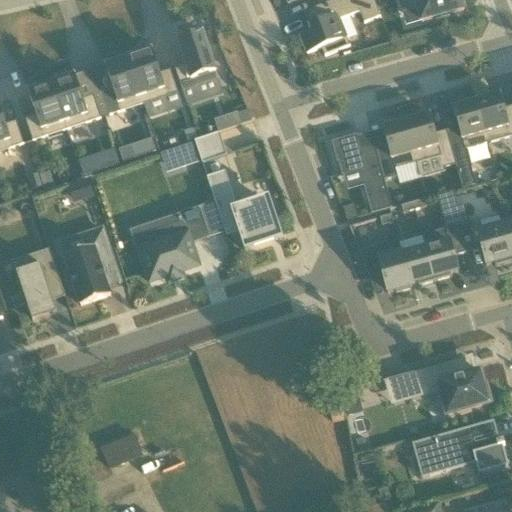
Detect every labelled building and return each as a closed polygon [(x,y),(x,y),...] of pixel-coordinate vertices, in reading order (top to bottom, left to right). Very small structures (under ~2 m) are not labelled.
[(375,6),(372,0),(339,0),(320,8),(304,14),(309,27),(311,33),(300,38),(307,55),(322,50),(325,58),(350,48),(339,22),(360,14),(364,25),(380,19),(375,6)] [(398,0),(402,14),(417,10),(421,24),(435,20),(436,22),(450,18),(449,16),(464,12),(462,6),(465,5),(463,0),(398,0)] [(203,35),(178,43),(186,67),(175,71),(182,94),(218,81),(203,35)] [(151,52),(128,60),(144,106),(178,95),(170,72),(159,76),(151,52)] [(110,118),(144,106),(128,60),(105,68),(113,91),(102,95),(110,118)] [(51,86),(67,132),(101,121),(93,98),(82,102),(74,78),(51,86)] [(67,132),(51,86),(28,93),(36,117),(25,121),(33,143),(67,132)] [(500,97),(476,104),(488,145),(511,138),(511,108),(504,111),(500,97)] [(488,145),(476,104),(453,110),(458,129),(446,133),(456,166),(458,175),(470,171),(465,152),(488,145)] [(0,111),(0,154),(24,146),(16,124),(5,127),(0,111)] [(242,113),(228,117),(232,130),(246,126),(242,113)] [(406,123),(418,165),(441,158),(444,169),(456,166),(446,133),(435,136),(429,117),(406,123)] [(394,171),(418,165),(406,123),(382,130),(383,132),(388,149),(376,153),(384,183),(396,179),(394,171)] [(194,128),(185,131),(189,144),(198,141),(194,128)] [(195,143),(202,166),(227,157),(219,135),(195,143)] [(392,210),(376,153),(363,156),(357,137),(331,144),(337,164),(338,163),(342,177),(359,172),(371,216),(392,210)] [(135,146),(118,152),(122,164),(139,158),(135,146)] [(196,164),(190,146),(174,152),(180,171),(196,164)] [(96,157),(78,163),(83,178),(101,172),(96,157)] [(238,212),(225,173),(207,179),(215,204),(225,235),(226,238),(238,234),(244,253),(251,251),(250,248),(278,238),(266,203),(238,212)] [(50,174),(39,178),(42,188),(44,193),(55,190),(50,174)] [(38,175),(27,179),(32,192),(42,188),(39,178),(38,175)] [(68,188),(72,197),(84,192),(87,200),(94,198),(88,181),(68,188)] [(405,196),(393,199),(395,208),(407,205),(405,196)] [(426,209),(424,201),(413,205),(415,212),(426,209)] [(183,223),(150,234),(152,240),(154,246),(139,251),(139,252),(150,285),(164,280),(167,279),(181,274),(199,268),(191,246),(210,240),(225,235),(215,204),(200,209),(180,216),(183,223)] [(415,212),(413,205),(401,208),(403,216),(415,212)] [(354,206),(343,209),(347,223),(358,220),(354,206)] [(441,213),(446,230),(448,237),(470,231),(468,224),(469,224),(465,207),(441,213)] [(502,228),(499,216),(479,221),(469,224),(468,224),(470,231),(475,247),(480,245),(486,267),(495,265),(495,267),(495,268),(511,264),(502,228)] [(380,220),(382,228),(393,224),(391,217),(380,220)] [(511,264),(511,263),(511,225),(502,228),(511,264)] [(70,275),(66,276),(71,292),(75,291),(81,308),(110,298),(100,267),(113,262),(102,231),(89,236),(93,249),(64,258),(70,275)] [(458,273),(454,258),(450,244),(426,251),(435,283),(452,279),(452,277),(451,278),(450,275),(458,273)] [(33,257),(37,268),(17,275),(33,323),(57,315),(52,302),(57,300),(54,289),(60,287),(60,288),(62,288),(50,251),(33,257)] [(426,251),(403,257),(411,286),(412,286),(418,284),(419,287),(418,287),(419,288),(435,283),(426,251)] [(377,254),(361,259),(369,279),(382,276),(387,295),(396,293),(397,295),(409,291),(409,289),(412,288),(412,286),(411,286),(403,257),(403,256),(379,262),(377,254)] [(483,387),(480,375),(468,378),(463,361),(405,377),(405,379),(405,378),(410,396),(426,391),(428,397),(440,393),(447,417),(448,417),(450,421),(471,415),(470,411),(492,405),(487,386),(483,387)] [(183,371),(131,389),(143,423),(174,412),(178,424),(196,417),(203,436),(219,431),(203,384),(188,388),(183,371)] [(345,403),(359,399),(357,389),(343,393),(345,403)] [(475,446),(470,430),(412,447),(421,481),(475,466),(478,476),(508,468),(502,449),(504,448),(503,444),(499,445),(498,440),(475,446)] [(109,472),(143,458),(135,436),(101,450),(109,472)] [(507,511),(505,502),(470,511),(507,511)]
